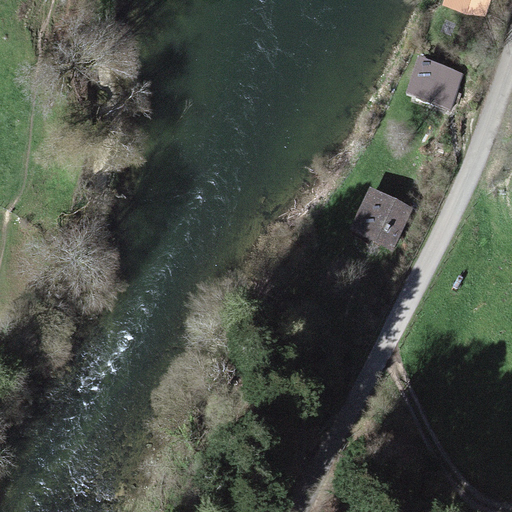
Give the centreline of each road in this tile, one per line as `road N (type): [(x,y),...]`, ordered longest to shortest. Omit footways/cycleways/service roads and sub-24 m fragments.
road 1 (unclassified): [(511,42),(453,201),(290,511)]
road 2 (track): [(383,340),(437,458),(472,494),(511,507)]
